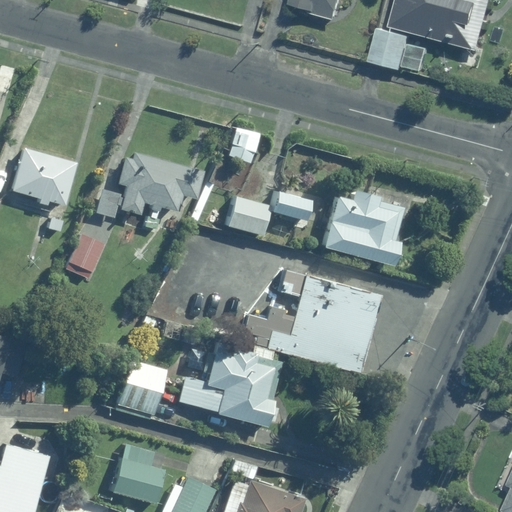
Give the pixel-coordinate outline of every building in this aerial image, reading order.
[(300,0),(299,7),(337,16),(340,0),(300,0)] [(492,0),(399,0),(392,25),(477,51),(492,0)] [(257,134),(236,129),(228,158),(248,164),(257,134)] [(75,165),(21,148),(8,188),(62,205),(75,165)] [(198,177),(128,152),(116,186),(129,190),(122,212),(137,217),(142,202),(173,212),(179,195),(190,199),(198,177)] [(119,195),(99,189),(92,211),(113,217),(119,195)] [(308,202),(275,193),(269,215),(302,224),(308,202)] [(335,194),(320,251),(391,270),(397,246),(392,245),(402,208),(350,193),(349,198),(335,194)] [(268,208),(230,195),(220,225),(259,237),(268,208)] [(359,372),(378,299),(281,271),(275,292),(298,298),(289,320),(279,319),(282,310),(268,306),(264,321),(244,316),(241,334),(254,338),(253,343),(359,372)] [(0,339),(0,377),(13,380),(22,345),(0,339)] [(42,355),(24,351),(22,362),(39,367),(42,355)] [(185,373),(177,402),(265,429),(272,405),(263,402),(273,370),(251,363),(252,360),(235,355),(233,362),(215,356),(207,380),(185,373)] [(151,419),(164,372),(128,362),(115,410),(151,419)] [(0,511),(32,511),(47,458),(2,447),(0,452),(0,511)] [(149,467),(151,459),(123,451),(111,494),(152,505),(161,470),(149,467)] [(181,491),(171,486),(160,511),(205,511),(213,494),(185,482),(181,491)] [(298,511),(302,502),(249,484),(239,511),(298,511)]
